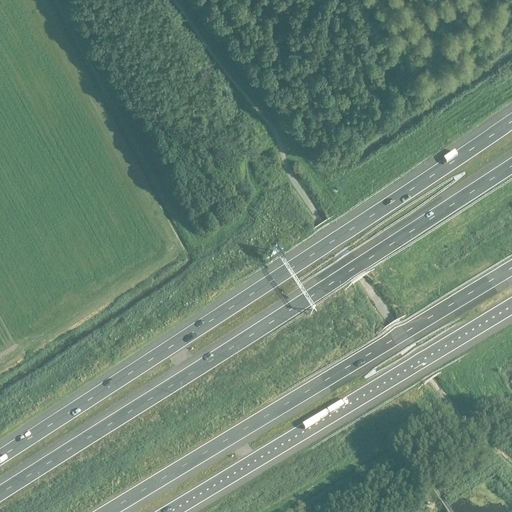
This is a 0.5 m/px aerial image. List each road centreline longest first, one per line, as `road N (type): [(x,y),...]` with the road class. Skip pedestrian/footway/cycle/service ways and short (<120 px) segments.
road 1 (motorway): [(511,122),(0,456)]
road 2 (motorway): [(511,165),(0,494)]
road 3 (motorway): [(107,511),(511,268)]
road 4 (motorway): [(169,511),(511,305)]
